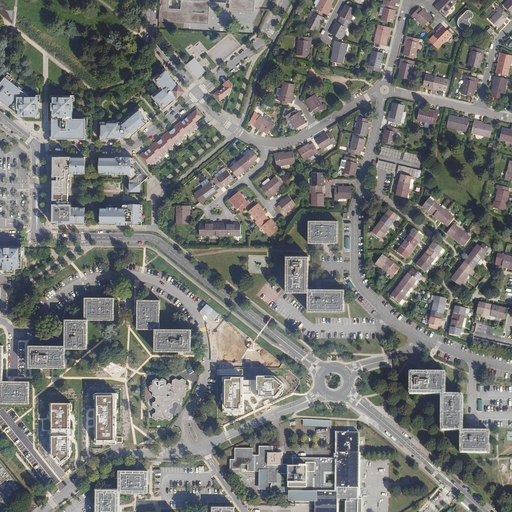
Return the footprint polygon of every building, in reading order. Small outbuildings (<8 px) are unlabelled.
[(160,0),(159,20),(190,21),(190,13),(190,12),(190,10),(209,11),(210,2),(229,3),(229,9),(254,10),(254,0),(160,0)] [(333,0),(321,0),(317,10),(315,12),(322,16),(324,13),(328,16),(330,13),(328,12),(331,6),(333,0)] [(455,3),(451,0),(442,0),(438,4),(439,5),(437,8),(436,7),(434,8),(444,17),(448,13),(447,12),(455,3)] [(394,7),(383,4),(382,8),(384,8),(381,20),(393,23),(395,11),(394,10),(394,7)] [(340,20),(350,25),(352,21),(350,20),(356,10),(346,5),(340,16),(342,17),(340,20)] [(508,15),(500,7),(498,10),(499,11),(490,21),(498,29),(507,19),(506,18),(508,15)] [(422,11),(419,8),(411,16),(413,19),(415,17),(424,27),(432,19),(423,10),(422,11)] [(322,17),(311,11),(310,15),(312,16),(306,28),(315,33),(321,21),(320,20),(322,17)] [(469,11),(468,11),(467,11),(466,12),(459,18),(459,19),(458,22),(458,24),(458,26),(459,27),(460,28),(462,29),(465,30),(467,30),(469,27),(471,24),(470,23),(469,21),(469,19),(470,19),(472,19),(472,18),(473,17),(473,16),(472,15),(471,12),(469,11)] [(349,28),(350,25),(340,20),(338,23),(337,23),(331,34),(341,39),(347,28),(349,28)] [(392,28),(379,25),(374,44),(385,46),(387,37),(388,31),(391,31),(392,28)] [(453,35),(443,25),(438,30),(440,31),(438,32),(431,40),(438,48),(445,41),(446,42),(453,35)] [(312,38),(300,36),(298,56),(309,57),(309,47),(310,41),(312,42),(312,38)] [(419,39),(406,36),(406,40),(407,40),(406,46),(404,55),(415,58),(419,39)] [(349,44),(335,41),(333,47),(335,47),(334,50),(332,61),(342,64),(345,52),(347,53),(349,44)] [(485,49),(473,47),(468,65),(479,68),(481,59),(482,53),(484,53),(485,49)] [(383,54),(372,51),(368,70),(381,73),(381,69),(379,69),(381,62),(383,54)] [(511,54),(498,52),(497,58),(499,59),(498,61),(496,72),(506,74),(508,63),(510,64),(510,63),(511,63),(511,54)] [(186,65),(199,81),(208,73),(195,58),(186,65)] [(414,61),(402,58),(401,62),(402,63),(401,68),(399,78),(410,80),(414,61)] [(165,70),(154,79),(159,85),(158,86),(161,90),(162,91),(159,93),(158,92),(152,97),(156,102),(157,101),(159,104),(158,105),(163,111),(178,98),(185,92),(168,71),(167,72),(165,70)] [(433,88),(435,76),(426,74),(423,84),(427,85),(429,86),(429,88),(433,88)] [(8,75),(0,85),(0,100),(20,116),(38,117),(38,109),(37,109),(37,105),(38,105),(38,98),(30,97),(10,82),(13,79),(8,75)] [(449,79),(435,76),(433,88),(436,89),(436,88),(440,88),(447,90),(449,79)] [(479,78),(466,76),(462,94),(473,97),(475,88),(476,82),(478,83),(479,78)] [(506,79),(493,76),(492,82),(494,82),(493,85),(490,95),(500,97),(503,87),(504,87),(506,79)] [(229,97),(232,85),(228,80),(223,85),(225,87),(219,92),(218,91),(214,94),(219,101),(226,96),(229,97)] [(288,102),(293,103),(293,99),(291,99),(292,93),(293,84),(282,83),(280,98),(278,97),(278,101),(282,102),(282,104),(288,105),(288,102)] [(321,105),(315,94),(305,100),(312,111),(313,110),(315,113),(325,107),(323,104),(321,105)] [(52,143),(85,144),(85,120),(75,120),(75,122),(70,122),(70,117),(72,117),(72,98),(53,98),(53,120),(54,120),(54,126),(53,126),(52,143)] [(404,105),(393,103),(391,111),(390,117),(387,117),(387,120),(399,123),(400,121),(402,112),(404,105)] [(108,124),(100,124),(100,139),(122,139),(127,139),(132,134),(133,136),(151,120),(148,116),(147,116),(144,113),(145,113),(142,109),(139,111),(138,110),(135,112),(136,114),(134,115),(132,114),(125,120),(126,121),(122,124),(122,122),(108,122),(108,124)] [(428,111),(419,109),(417,119),(424,121),(424,125),(424,126),(428,127),(430,126),(430,122),(435,123),(438,111),(434,110),(434,112),(428,111)] [(296,113),(294,110),(284,116),(286,120),(288,118),(295,129),(304,124),(298,112),(296,113)] [(150,163),(155,170),(159,167),(158,166),(164,161),(165,162),(170,158),(171,159),(178,153),(178,152),(182,148),(183,149),(191,142),(190,142),(195,138),(196,138),(203,132),(203,131),(207,127),(208,128),(212,125),(202,113),(202,117),(200,114),(191,122),(194,124),(190,128),(188,125),(179,132),(181,135),(177,138),(175,135),(166,143),(169,145),(165,148),(163,146),(154,153),(157,157),(150,163)] [(459,118),(447,115),(445,125),(457,128),(457,129),(465,131),(468,118),(461,117),(461,119),(459,118)] [(264,120),(260,117),(253,125),(263,133),(264,132),(267,134),(274,125),(271,123),(270,125),(264,120)] [(369,120),(357,117),(356,121),(358,121),(355,134),(366,137),(369,124),(368,124),(369,120)] [(477,121),(473,120),(470,132),(488,136),(491,126),(481,123),(476,122),(477,121)] [(398,129),(387,126),(386,130),(384,130),(382,142),(393,144),(396,132),(398,132),(398,129)] [(511,129),(511,130),(502,127),(499,138),(511,141),(511,129)] [(337,142),(330,132),(327,134),(326,133),(315,139),(321,149),(332,142),(333,144),(337,142)] [(365,141),(354,138),(351,150),(349,150),(348,153),(360,156),(360,152),(362,153),(365,141)] [(319,153),(313,143),(309,145),(308,143),(298,150),(304,159),(314,153),(315,155),(319,153)] [(243,154),(241,156),(250,166),(255,162),(254,161),(257,158),(251,151),(250,152),(245,156),(243,154)] [(295,163),(293,151),(284,153),(276,154),(276,152),(273,153),(275,167),(295,163)] [(241,159),(237,162),(244,171),(250,166),(241,156),(239,158),(241,159)] [(52,157),(52,224),(84,225),(85,208),(70,208),(69,206),(69,202),(68,202),(68,180),(69,180),(69,175),(70,174),(85,174),(85,157),(52,157)] [(103,163),(102,163),(102,173),(106,173),(106,174),(127,174),(130,177),(129,191),(140,191),(140,184),(144,180),(146,181),(150,178),(133,158),(103,157),(103,163)] [(356,160),(345,157),(344,161),(346,161),(343,173),(355,176),(357,164),(355,163),(356,160)] [(244,171),(237,162),(233,166),(232,164),(230,166),(238,176),(244,171)] [(225,170),(216,178),(215,176),(212,178),(220,189),(223,187),(224,188),(234,180),(225,170)] [(309,187),(309,190),(321,190),(321,187),(323,187),(323,174),(312,174),(312,187),(309,187)] [(409,176),(406,175),(403,174),(400,174),(399,174),(398,180),(409,183),(410,179),(412,179),(412,177),(412,176),(409,176)] [(283,185),(276,176),(270,181),(264,186),(261,188),(269,198),(272,196),(271,194),(276,190),(283,185)] [(270,181),(268,178),(262,183),(264,186),(270,181)] [(398,180),(396,188),(409,191),(410,188),(408,188),(409,183),(398,180)] [(218,193),(209,181),(202,186),(203,187),(193,194),(200,204),(210,197),(212,196),(213,197),(218,193)] [(508,186),(497,184),(496,188),(498,188),(495,201),(494,200),(492,207),(504,209),(506,203),(509,191),(507,190),(508,186)] [(352,188),(339,187),(339,189),(335,188),(335,200),(339,201),(339,199),(352,199),(352,188)] [(409,191),(396,188),(395,195),(405,197),(406,193),(409,193),(409,191)] [(321,190),(309,190),(309,194),(312,194),(312,207),(323,207),(323,194),(321,194),(321,190)] [(246,202),(238,192),(230,199),(237,209),(239,207),(242,211),(251,204),(248,200),(246,202)] [(296,206),(289,197),(280,204),(281,205),(277,208),(285,217),(288,215),(286,213),(296,206)] [(422,206),(428,211),(436,200),(434,199),(432,201),(429,198),(422,206)] [(428,211),(434,215),(441,207),(437,204),(438,202),(436,200),(428,211)] [(255,222),(258,225),(267,217),(265,215),(266,214),(258,204),(250,211),(257,220),(255,222)] [(123,208),(104,208),(104,209),(100,209),(99,220),(101,220),(101,225),(106,225),(142,225),(142,205),(124,205),(124,208),(123,207),(123,208)] [(189,209),(189,205),(177,205),(177,225),(188,225),(188,215),(188,210),(189,209)] [(441,207),(434,215),(439,219),(448,209),(446,207),(444,209),(441,207)] [(448,209),(439,219),(445,224),(451,215),(448,213),(450,210),(448,209)] [(385,216),(396,224),(397,222),(395,220),(398,217),(389,210),(385,216)] [(385,216),(380,222),(389,228),(392,224),(394,226),(396,224),(385,216)] [(267,217),(258,225),(260,228),(262,226),(271,237),(280,230),(271,219),(269,220),(267,217)] [(338,222),(310,222),(309,244),(338,244),(338,222)] [(389,228),(380,222),(376,227),(387,236),(388,234),(386,232),(389,228)] [(199,236),(208,236),(209,225),(209,223),(205,223),(205,225),(202,225),(199,225),(199,236)] [(209,225),(208,236),(216,236),(216,233),(219,233),(219,224),(216,224),(216,225),(209,225)] [(219,224),(219,233),(223,233),(223,236),(230,236),(230,225),(224,225),(224,224),(219,224)] [(230,225),(230,236),(241,236),(241,225),(237,225),(234,225),(234,224),(230,224),(230,225)] [(453,239),(458,231),(454,228),(456,225),(454,224),(447,234),(453,239)] [(387,236),(376,227),(372,233),(380,239),(383,236),(385,238),(387,236)] [(410,232),(408,234),(418,242),(423,236),(415,230),(412,234),(410,232)] [(453,239),(458,243),(466,233),(464,231),(462,234),(458,231),(453,239)] [(466,233),(458,243),(464,247),(469,240),(466,237),(468,235),(466,233)] [(406,241),(414,248),(418,242),(408,234),(406,237),(407,237),(409,238),(406,241)] [(410,253),(414,248),(406,241),(403,245),(401,244),(401,243),(399,245),(410,253)] [(434,242),(430,248),(437,254),(439,252),(442,248),(434,242)] [(410,253),(399,245),(398,247),(400,249),(397,253),(405,259),(410,253)] [(475,252),(485,261),(487,258),(485,257),(488,253),(479,246),(475,252)] [(22,248),(0,247),(0,267),(0,273),(15,274),(15,268),(22,268),(22,261),(18,261),(18,258),(22,258),(22,248)] [(437,254),(430,248),(425,253),(433,259),(436,256),(437,254)] [(475,252),(470,257),(479,264),(481,261),(484,263),(485,261),(475,252)] [(496,265),(501,266),(504,256),(501,255),(501,253),(499,252),(496,265)] [(421,259),(428,265),(430,263),(433,259),(425,253),(421,259)] [(504,256),(501,266),(509,268),(511,255),(509,255),(509,257),(504,256)] [(379,271),(387,260),(382,256),(375,265),(378,268),(377,269),(379,271)] [(310,290),(310,257),(288,257),(287,293),(309,293),(309,311),(346,312),(346,290),(310,290)] [(470,257),(466,263),(477,272),(478,270),(476,268),(479,264),(470,257)] [(427,267),(428,265),(421,259),(416,265),(424,271),(427,267)] [(383,271),(386,273),(393,264),(387,260),(379,271),(381,273),(383,271)] [(477,272),(466,263),(461,269),(470,276),(472,272),(475,274),(477,272)] [(393,264),(386,273),(390,277),(388,279),(390,280),(399,269),(393,264)] [(408,274),(416,281),(419,277),(422,279),(423,276),(413,268),(408,274)] [(457,274),(468,283),(469,281),(467,279),(470,276),(461,269),(457,274)] [(408,274),(403,280),(414,288),(416,286),(414,284),(416,281),(408,274)] [(466,285),(468,283),(457,274),(453,280),(461,287),(463,283),(466,285)] [(414,288),(403,280),(399,285),(407,292),(410,288),(412,290),(414,288)] [(405,295),(407,292),(399,285),(394,291),(405,299),(407,297),(405,295)] [(404,302),(405,299),(394,291),(390,296),(399,303),(401,300),(404,302)] [(431,303),(444,306),(445,299),(436,296),(435,301),(432,300),(431,300),(431,303)] [(114,322),(114,300),(85,300),(85,322),(66,322),(65,347),(29,347),(29,370),(65,370),(65,350),(88,350),(88,322),(114,322)] [(480,314),(483,315),(486,302),(478,301),(476,311),(481,312),(480,314)] [(486,302),(483,315),(485,316),(486,313),(491,314),(493,304),(486,302)] [(160,303),(138,303),(138,331),(156,332),(156,354),(192,355),(192,332),(160,332),(160,303)] [(444,306),(431,303),(430,305),(433,306),(432,311),(442,313),(444,306)] [(453,311),(466,314),(466,312),(463,311),(464,306),(454,304),(453,311)] [(500,305),(493,304),(491,314),(495,315),(495,318),(497,319),(500,305)] [(500,305),(497,319),(499,319),(500,316),(505,317),(507,307),(500,305)] [(428,314),(428,317),(441,320),(442,313),(432,311),(431,315),(428,314)] [(451,319),(462,321),(463,316),(466,317),(466,314),(453,311),(451,319)] [(440,327),(441,320),(428,317),(427,319),(430,320),(429,324),(440,327)] [(449,326),(463,329),(463,327),(460,326),(462,321),(451,319),(449,326)] [(462,332),(463,329),(449,326),(448,333),(458,335),(459,331),(462,332)] [(3,346),(0,346),(0,404),(29,405),(29,383),(3,383),(3,346)] [(447,376),(410,375),(410,397),(442,397),(441,433),(461,433),(461,455),(490,455),(490,433),(464,433),(464,398),(446,397),(447,376)] [(242,378),(224,378),(224,413),(243,413),(243,394),(257,394),(256,398),(277,398),(287,385),(274,376),(257,376),(257,381),(242,381),(242,378)] [(166,381),(163,378),(160,380),(156,379),(153,380),(153,382),(151,382),(151,385),(150,386),(149,390),(153,392),(153,395),(156,397),(155,401),(152,402),(152,407),(155,409),(155,412),(152,414),(152,418),(154,420),(159,418),(162,420),(165,418),(169,420),(172,418),(172,414),(169,412),(169,409),(172,407),(172,404),(176,402),(179,404),(183,401),(183,399),(186,396),(186,393),(189,391),(189,387),(186,385),(186,382),(183,379),(179,381),(176,379),(172,381),(172,384),(171,384),(169,383),(168,384),(166,384),(166,381)] [(298,397),(299,381),(290,380),(290,396),(298,397)] [(116,393),(97,393),(98,443),(116,443),(116,393)] [(68,403),(52,403),(53,454),(59,462),(69,455),(68,403)] [(222,428),(229,425),(227,419),(219,423),(222,428)] [(358,500),(359,434),(337,434),(337,460),(337,502),(345,502),(345,511),(361,511),(362,500),(358,500)] [(270,494),(288,494),(316,494),(316,505),(316,507),(315,511),(336,511),(337,502),(337,460),(293,460),(293,469),(289,469),(289,467),(282,467),(282,456),(273,456),(273,449),(259,449),(259,459),(253,459),(253,452),(235,452),(235,463),(231,463),(231,472),(242,472),(242,468),(248,468),(248,474),(258,474),(268,475),(268,485),(270,485),(270,494)] [(148,472),(119,471),(119,491),(97,490),(97,511),(119,511),(119,508),(119,494),(136,494),(148,494),(148,472)] [(268,475),(258,474),(258,493),(268,493),(268,485),(268,475)] [(316,494),(288,494),(288,505),(316,505),(316,494)] [(387,511),(387,502),(378,502),(378,511),(387,511)] [(33,511),(38,509),(33,503),(29,506),(31,508),(25,511),(33,511)]
